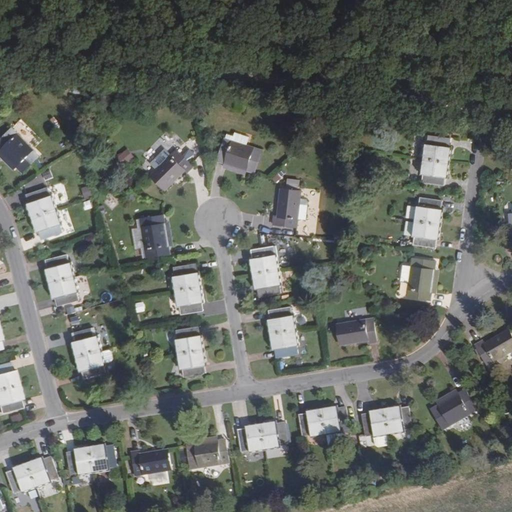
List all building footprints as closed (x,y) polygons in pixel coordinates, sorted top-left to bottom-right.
[(338,127),(334,123),(329,127),(332,132),(338,127)] [(12,127),(0,138),(0,149),(0,150),(17,166),(23,172),(40,156),(12,127)] [(226,137),(247,144),(250,136),(236,132),(234,135),(227,133),(226,137)] [(427,143),(426,143),(424,158),(450,162),(452,147),(450,147),(452,138),(429,135),(427,143)] [(225,137),(217,160),(225,163),(248,170),(257,173),(263,150),(247,144),(226,137),(225,137)] [(129,148),(121,154),(129,163),(136,158),(129,148)] [(0,149),(0,156),(14,170),(17,166),(0,150),(0,149)] [(157,169),(150,175),(166,190),(185,171),(188,173),(194,166),(177,149),(171,155),(165,149),(151,164),(157,169)] [(448,177),(450,162),(424,158),(422,173),(423,173),(422,183),(445,185),(446,176),(448,177)] [(247,174),(248,170),(225,163),(223,167),(247,174)] [(85,198),(94,195),(90,185),(82,188),(85,198)] [(28,203),(33,217),(57,209),(52,195),(51,195),(48,186),(26,194),(29,202),(28,203)] [(282,213),(279,213),(277,223),(301,226),(302,218),(305,198),(306,189),(286,186),(282,213)] [(66,197),(57,200),(60,208),(69,205),(66,197)] [(419,206),(418,206),(416,220),(441,224),(443,209),(442,209),(443,200),(420,197),(419,206)] [(305,198),(302,218),(310,219),(313,202),(310,199),(305,198)] [(84,202),(86,210),(93,208),(91,200),(84,202)] [(61,224),(62,223),(57,209),(33,217),(38,232),(39,231),(42,240),(64,232),(61,224)] [(171,254),(169,246),(165,222),(164,214),(140,218),(147,258),(171,254)] [(144,258),(147,258),(140,218),(137,219),(138,228),(133,229),(136,249),(142,248),(144,258)] [(438,238),(439,239),(441,224),(416,220),(414,235),(415,236),(414,245),(436,247),(438,238)] [(174,245),(170,222),(165,222),(169,246),(174,245)] [(253,258),(251,258),(254,273),(280,270),(276,245),(252,249),(253,258)] [(48,268),(46,269),(50,283),(75,276),(72,262),(70,263),(68,254),(46,259),(48,268)] [(431,300),(432,292),(435,269),(437,260),(413,257),(410,282),(408,297),(431,300)] [(175,276),(174,276),(176,291),(202,287),(200,272),(198,272),(196,263),(174,267),(175,276)] [(401,281),(410,282),(412,266),(403,265),(401,281)] [(437,293),(441,269),(435,269),(432,292),(437,293)] [(256,288),(258,288),(260,297),(282,293),(280,284),(283,284),(280,270),(254,273),(256,288)] [(77,291),(79,291),(75,276),(50,283),(54,298),(55,297),(58,306),(79,300),(77,291)] [(203,302),(204,302),(202,287),(176,291),(178,306),(180,306),(182,314),(204,310),(203,302)] [(270,319),(269,319),(271,334),(297,329),(295,315),(293,315),(291,306),(269,310),(270,319)] [(379,342),(375,318),(337,324),(340,344),(366,340),(367,344),(379,342)] [(178,339),(177,339),(179,354),(205,350),(202,335),(201,335),(199,326),(177,330),(178,339)] [(75,341),(73,341),(77,357),(102,350),(99,335),(97,335),(95,327),(72,332),(75,341)] [(298,345),(299,345),(297,329),(271,334),(274,349),(276,349),(277,358),(299,353),(298,345)] [(484,340),(475,345),(488,367),(511,352),(511,332),(510,329),(485,343),(484,340)] [(104,364),(106,364),(102,350),(77,357),(81,371),(82,370),(84,379),(106,373),(104,364)] [(207,364),(205,350),(179,354),(181,368),(183,368),(184,377),(207,373),(206,365),(207,364)] [(0,390),(19,385),(15,370),(13,370),(11,361),(0,364),(0,390)] [(21,399),(22,399),(19,385),(0,390),(0,408),(1,414),(23,408),(21,399)] [(466,389),(459,393),(438,406),(431,410),(443,431),(478,410),(466,389)] [(457,389),(436,401),(438,406),(459,393),(457,389)] [(338,408),(338,407),(323,409),(327,435),(342,432),(342,431),(351,429),(347,407),(338,408)] [(401,408),(401,407),(386,409),(390,435),(405,432),(405,430),(414,429),(410,407),(401,408)] [(308,413),(299,415),(303,437),(312,436),(312,437),(327,435),(323,409),(308,412),(308,413)] [(375,437),(390,435),(386,409),(371,412),(371,413),(362,415),(366,437),(375,436),(375,437)] [(277,423),(277,422),(262,424),(266,450),(281,448),(281,446),(289,445),(286,422),(277,423)] [(251,452),(266,450),(262,424),(247,427),(247,428),(238,430),(242,452),(251,451),(251,452)] [(343,442),(342,432),(327,435),(329,445),(343,442)] [(392,445),(390,435),(375,437),(377,444),(379,447),(392,445)] [(218,436),(195,440),(196,444),(219,441),(218,436)] [(227,440),(219,441),(196,444),(187,446),(191,470),(231,463),(227,440)] [(105,446),(105,445),(92,447),(96,473),(109,470),(109,469),(119,468),(114,445),(105,446)] [(76,451),(67,453),(71,475),(80,474),(80,475),(96,473),(92,447),(75,450),(76,451)] [(281,448),(267,450),(269,458),(283,456),(281,448)] [(141,451),(131,453),(135,477),(172,470),(169,450),(142,454),(141,451)] [(43,460),(43,458),(29,463),(38,487),(52,482),(51,481),(60,478),(52,456),(43,460)] [(24,492),(38,487),(29,463),(15,469),(15,470),(7,473),(15,494),(23,491),(24,492)]
